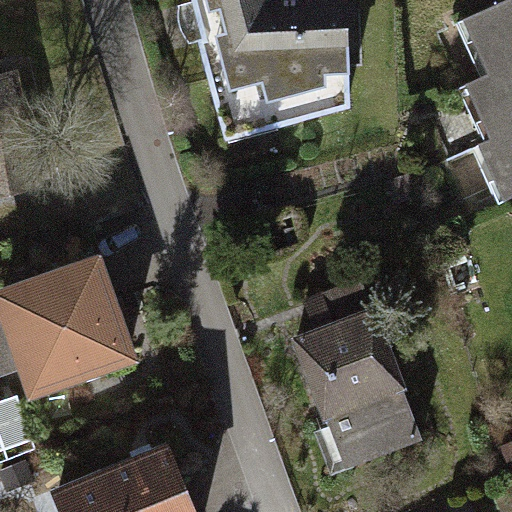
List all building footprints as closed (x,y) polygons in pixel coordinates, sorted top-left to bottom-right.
[(188,0),(224,141),(344,107),(343,0),(188,0)] [(511,0),(509,0),(462,22),(486,75),(511,64),(511,0)] [(464,85),(490,141),(511,131),(511,64),(486,75),(464,85)] [(14,74),(0,77),(0,197),(42,187),(14,74)] [(511,198),(511,131),(490,141),(475,148),(501,203),(511,198)] [(104,265),(2,301),(41,410),(142,375),(104,265)] [(313,333),(292,340),(342,467),(421,437),(359,278),(300,301),(313,333)] [(24,395),(0,402),(0,453),(39,441),(24,395)] [(190,511),(164,448),(44,497),(49,511),(190,511)]
